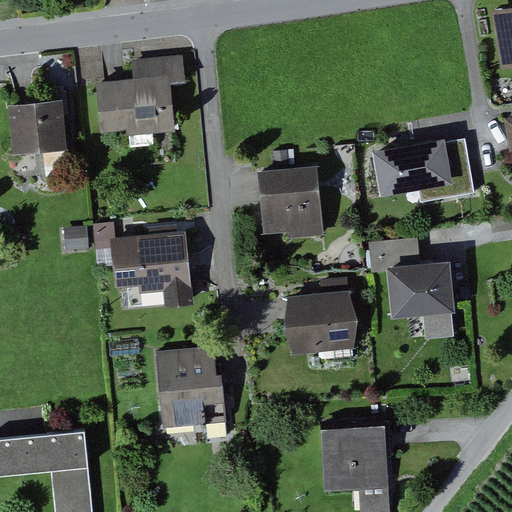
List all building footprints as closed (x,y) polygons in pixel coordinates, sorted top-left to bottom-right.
[(511,7),(501,9),(510,67),(511,66),(511,7)] [(176,53),(138,56),(140,76),(101,79),(105,126),(182,120),(176,53)] [(63,98),(13,103),(18,154),(67,149),(63,98)] [(449,137),(376,150),(384,194),(425,187),(428,201),(478,192),(468,136),(449,139),(449,137)] [(317,167),(265,171),(269,231),(322,228),(317,167)] [(67,247),(89,245),(87,223),(64,225),(67,247)] [(187,233),(117,239),(121,285),(163,281),(165,301),(193,299),(187,233)] [(457,256),(385,262),(390,320),(462,314),(457,256)] [(357,293),(290,299),(294,350),(361,344),(357,293)] [(217,348),(163,352),(169,420),(223,416),(217,348)] [(386,425),(332,429),(336,490),(391,486),(386,425)] [(96,511),(89,429),(0,437),(0,474),(56,469),(60,511),(96,511)]
